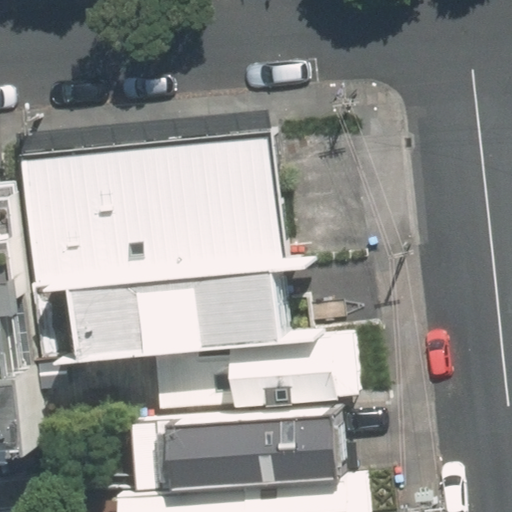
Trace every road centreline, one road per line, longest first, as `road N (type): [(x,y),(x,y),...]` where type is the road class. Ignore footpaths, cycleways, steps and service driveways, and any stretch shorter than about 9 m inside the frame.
road 1 (residential): [(0,66),(470,32)]
road 2 (residential): [(511,430),(470,32)]
